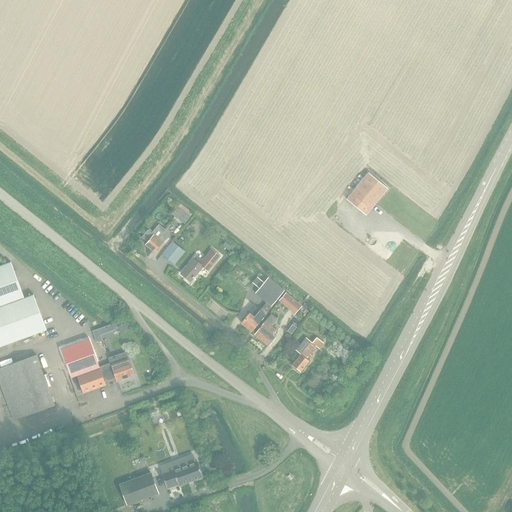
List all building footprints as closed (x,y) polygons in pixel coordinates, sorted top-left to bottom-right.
[(368,173),(346,199),(365,215),(387,188),(368,173)] [(184,224),(193,213),(180,203),(172,214),(184,224)] [(147,242),(145,244),(154,252),(170,233),(165,229),(159,224),(152,233),(147,229),(141,237),(147,242)] [(224,244),(235,253),(238,250),(230,243),(227,241),(224,244)] [(162,254),(168,259),(178,247),(172,242),(162,254)] [(181,273),(190,281),(202,266),(208,271),(220,256),(211,249),(202,260),(196,255),(181,273)] [(10,262),(0,265),(0,345),(45,329),(32,295),(23,298),(10,262)] [(249,313),(241,323),(251,331),(253,329),(257,332),(255,334),(256,335),(259,330),(256,327),(257,326),(257,325),(272,307),(270,306),(283,290),(268,277),(259,288),(266,294),(262,299),(266,302),(260,310),(253,305),(247,312),(249,313)] [(286,293),(279,300),(294,313),(301,306),(286,293)] [(55,320),(60,318),(56,307),(51,309),(55,320)] [(257,326),(256,327),(259,330),(256,335),(268,345),(275,337),(272,335),(276,331),(270,326),(276,319),(271,314),(260,328),(257,326)] [(92,330),(96,341),(103,339),(99,327),(92,330)] [(87,334),(65,341),(70,358),(92,350),(87,334)] [(300,354),(292,364),(301,371),(309,361),(305,358),(315,346),(319,349),(323,343),(316,337),(312,342),(306,338),(296,350),(300,354)] [(345,341),(338,349),(346,354),(349,350),(352,346),(345,341)] [(104,384),(103,380),(98,366),(93,351),(71,359),(76,373),(70,375),(76,394),(104,384)] [(35,355),(0,367),(0,383),(13,419),(53,404),(35,355)] [(133,374),(127,357),(98,366),(103,380),(115,376),(116,380),(133,374)] [(338,366),(333,374),(336,376),(341,369),(338,366)] [(141,449),(133,452),(135,458),(144,455),(141,449)] [(210,453),(212,462),(218,460),(216,451),(210,453)] [(178,484),(178,486),(203,477),(197,461),(161,474),(167,488),(178,484)] [(127,504),(158,493),(150,472),(119,484),(127,504)] [(381,511),(383,511),(386,508),(376,503),(373,508),(381,511)]
